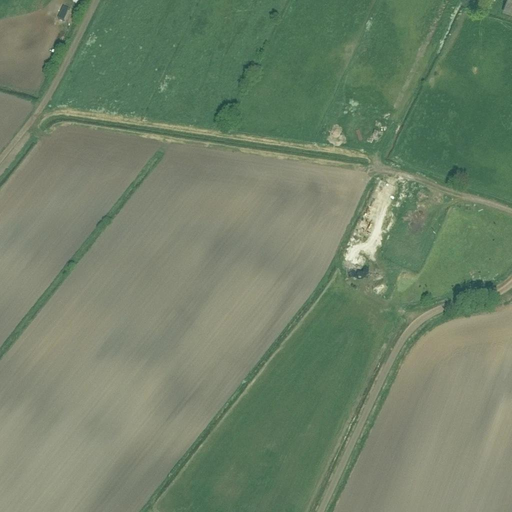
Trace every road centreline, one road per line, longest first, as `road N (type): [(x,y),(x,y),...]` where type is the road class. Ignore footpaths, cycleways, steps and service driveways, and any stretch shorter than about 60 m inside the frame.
road 1 (unclassified): [(319,511),(408,332),(429,314),(511,283)]
road 2 (unclassified): [(96,0),(42,106),(0,160)]
road 3 (track): [(511,213),(398,173),(364,177)]
